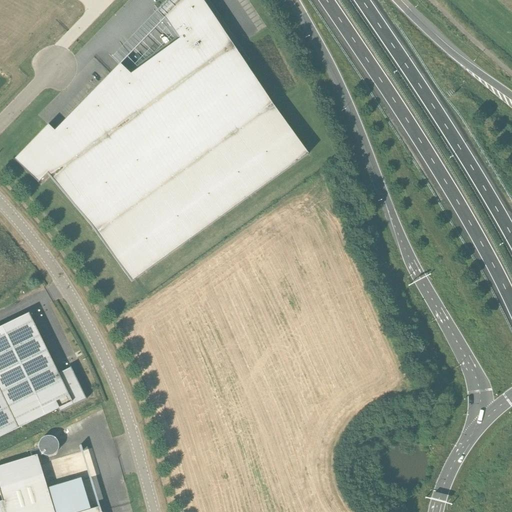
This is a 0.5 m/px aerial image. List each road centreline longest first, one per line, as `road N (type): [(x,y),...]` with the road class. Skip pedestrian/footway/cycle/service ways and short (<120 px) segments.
road 1 (trunk): [(296,0),(348,96),(402,239),(473,372),(477,427)]
road 2 (trunk): [(324,0),(436,168),(511,305)]
road 3 (unclassified): [(154,511),(120,395),(93,336),(0,201)]
road 4 (trunk): [(511,238),(361,0)]
road 5 (trunk): [(511,97),(395,0)]
